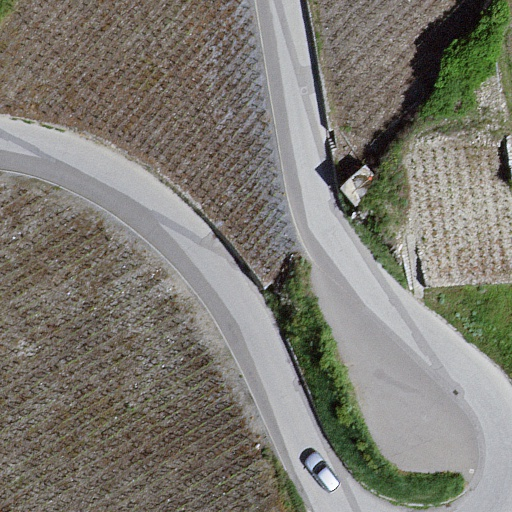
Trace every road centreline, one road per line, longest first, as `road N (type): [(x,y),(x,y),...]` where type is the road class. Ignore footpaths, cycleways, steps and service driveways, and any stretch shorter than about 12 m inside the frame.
road 1 (tertiary): [(478,511),(500,450),(483,409),(402,333),(349,272),(319,221),(274,0)]
road 2 (tertiary): [(0,143),(52,154),(118,183),(165,220),(247,332),(334,511)]
